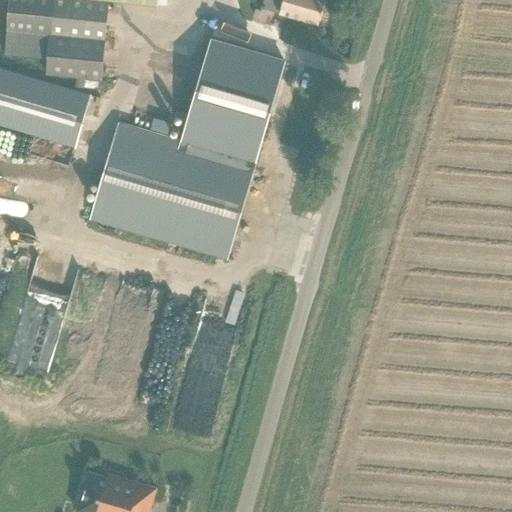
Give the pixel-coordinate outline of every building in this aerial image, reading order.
[(10,0),(5,54),(48,58),(46,73),(102,79),(108,0),(124,0),(157,3),(156,0),(10,0)] [(325,0),(263,0),(262,7),(319,23),(325,0)] [(285,62),(215,42),(213,51),(205,76),(186,142),(119,122),(90,219),(227,259),(256,162),(255,162),(258,150),(259,150),(285,62)] [(205,76),(213,51),(173,42),(167,66),(205,76)] [(90,94),(0,67),(0,124),(75,147),(90,94)] [(108,474),(107,477),(88,471),(76,511),(78,511),(148,511),(156,488),(108,474)]
